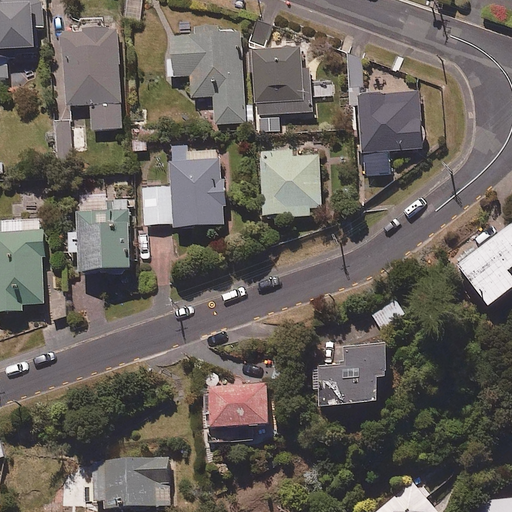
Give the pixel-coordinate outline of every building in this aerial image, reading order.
[(43,0),(0,0),(0,59),(18,59),(18,55),(40,54),(38,29),(47,28),(45,2),(43,0)] [(145,0),(127,0),(125,22),(143,25),(145,0)] [(246,96),(245,74),(243,35),(221,36),(220,26),(196,27),(196,37),(174,38),(176,77),(193,77),(194,98),(216,97),(217,126),(247,125),(246,96)] [(125,103),(122,66),(123,66),(120,30),(112,31),(112,28),(86,30),(86,33),(64,35),(67,70),(70,108),(92,106),(94,132),(127,129),(125,103)] [(304,47),(254,50),(257,105),(307,102),(304,47)] [(386,94),(361,97),(368,176),(393,173),(391,152),(427,149),(422,91),(386,94)] [(73,123),(58,124),(61,164),(76,163),(75,146),(86,145),(85,130),(73,131),(73,123)] [(135,152),(150,152),(149,142),(164,142),(164,126),(134,126),(135,152)] [(314,217),(313,210),(325,209),(322,156),(295,157),(295,151),(262,153),(266,217),(270,216),(271,220),(314,217)] [(228,180),(225,180),(223,159),(172,163),(177,229),(228,225),(227,207),(230,207),(228,180)] [(131,210),(78,213),(81,274),(135,271),(131,210)] [(47,305),(45,259),(49,259),(47,229),(43,229),(43,220),(0,222),(0,313),(25,312),(25,306),(47,305)] [(511,226),(461,266),(494,309),(511,294),(511,226)] [(407,316),(398,301),(374,315),(383,330),(407,316)] [(390,377),(388,345),(347,348),(348,367),(318,369),(321,408),(382,403),(380,378),(390,377)] [(207,386),(209,430),(271,427),(269,384),(207,386)] [(105,502),(106,509),(172,506),(170,458),(95,462),(97,503),(105,502)] [(439,511),(431,502),(436,498),(426,486),(421,490),(414,481),(378,511),(368,500),(353,511),(439,511)] [(511,511),(511,499),(480,501),(481,511),(511,511)]
